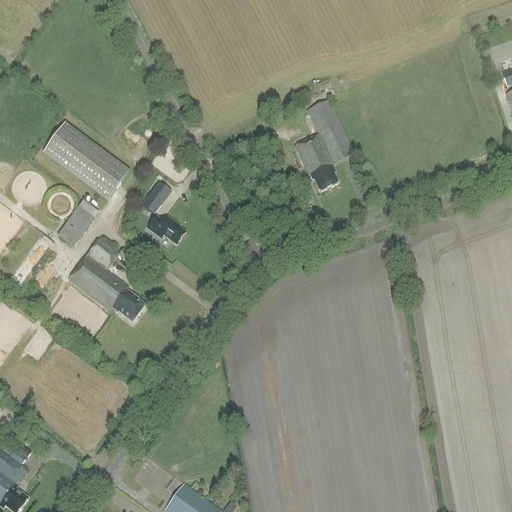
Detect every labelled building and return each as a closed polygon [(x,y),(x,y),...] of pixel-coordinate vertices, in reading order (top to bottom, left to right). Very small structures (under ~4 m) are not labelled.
[(511,70),(502,74),(507,88),(511,86),(511,70)] [(289,151),(293,160),(299,158),(308,178),(311,176),(313,182),(314,182),(320,194),(339,185),(334,175),(336,174),(332,167),(355,156),(329,101),(308,112),(318,137),(295,148),(295,149),(289,151)] [(108,203),(130,173),(66,126),(44,155),(108,203)] [(100,214),(83,202),(58,237),(74,249),(100,214)] [(163,237),(171,243),(167,249),(173,253),(186,235),(176,227),(177,226),(167,219),(164,224),(157,218),(147,230),(161,240),(163,237)] [(129,289),(107,272),(110,269),(120,255),(101,240),(69,282),(110,313),(112,310),(119,315),(119,314),(133,324),(138,317),(141,314),(140,314),(146,307),(138,301),(139,300),(127,291),(129,289)] [(136,258),(124,250),(119,257),(131,265),(136,258)] [(23,448),(13,461),(21,466),(30,454),(23,448)] [(0,508),(3,511),(6,508),(11,511),(20,511),(22,510),(21,510),(29,500),(25,497),(26,495),(11,483),(22,468),(2,453),(0,455),(0,508)] [(219,510),(184,485),(165,511),(230,511),(232,511),(223,504),(219,510)]
